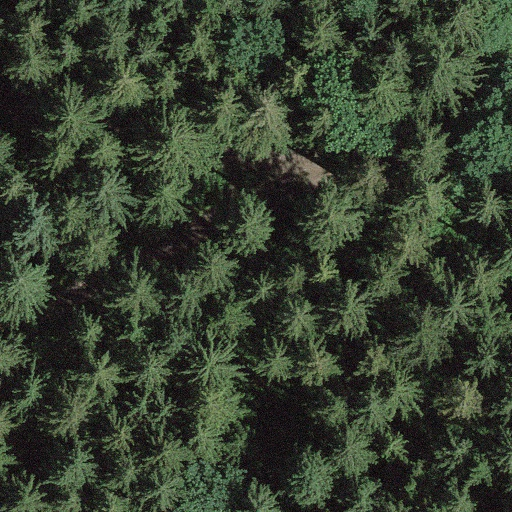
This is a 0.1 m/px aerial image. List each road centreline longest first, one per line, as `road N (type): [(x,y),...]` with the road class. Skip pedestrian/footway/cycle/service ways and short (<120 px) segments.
road 1 (track): [(0,99),(161,142),(286,156),(511,150)]
road 2 (track): [(0,332),(263,192),(286,156)]
